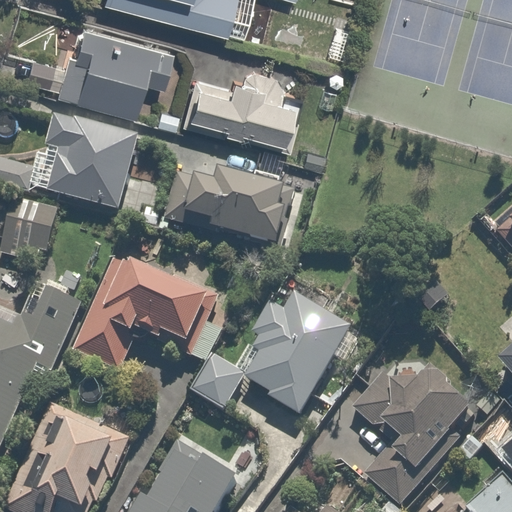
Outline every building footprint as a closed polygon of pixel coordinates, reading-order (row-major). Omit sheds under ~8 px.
[(110,0),(108,12),(244,49),(256,0),(110,0)] [(274,0),(306,9),(308,0),(274,0)] [(177,63),(78,34),(68,70),(94,77),(85,107),(145,125),(154,92),(167,96),(177,63)] [(198,94),(189,128),(294,157),(305,115),(284,109),(290,86),(246,74),(238,104),(198,94)] [(7,147),(0,173),(0,189),(131,224),(151,150),(64,126),(55,160),(7,147)] [(184,171),(168,224),(293,263),(318,179),(258,161),(249,191),(184,171)] [(511,195),(483,222),(511,255),(511,195)] [(64,224),(16,207),(0,252),(0,256),(46,273),(64,224)] [(224,304),(119,256),(92,314),(74,353),(126,377),(145,337),(197,361),(224,304)] [(55,395),(74,353),(92,314),(46,293),(24,340),(0,328),(0,480),(2,481),(44,390),(55,395)] [(363,344),(289,295),(239,372),(216,357),(190,397),(228,422),(248,391),(307,429),(363,344)] [(511,366),(498,378),(511,394),(511,366)] [(485,416),(435,375),(384,438),(407,456),(399,466),(426,488),(485,416)] [(102,511),(133,438),(54,406),(10,511),(102,511)] [(235,511),(245,497),(197,465),(165,511),(235,511)] [(511,511),(511,495),(493,511),(511,511)]
